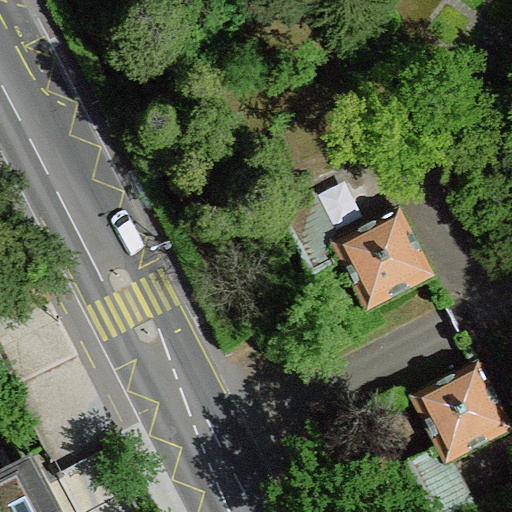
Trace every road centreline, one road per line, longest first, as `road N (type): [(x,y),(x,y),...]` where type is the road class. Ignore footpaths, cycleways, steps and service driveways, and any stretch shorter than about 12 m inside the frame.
road 1 (secondary): [(251,511),(232,435),(86,149),(12,68)]
road 2 (secondary): [(12,68),(36,167),(214,511)]
